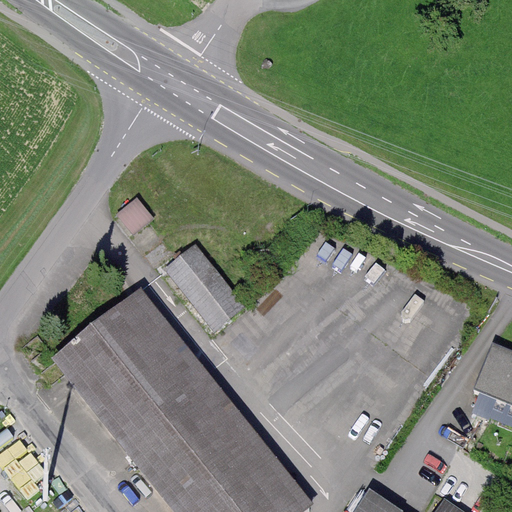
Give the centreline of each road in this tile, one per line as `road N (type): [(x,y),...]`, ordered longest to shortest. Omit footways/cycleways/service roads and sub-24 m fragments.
road 1 (tertiary): [(172,83),(511,270)]
road 2 (unclassified): [(172,83),(144,108),(0,316)]
road 3 (residential): [(0,366),(116,511)]
road 4 (tertiary): [(46,0),(172,83)]
